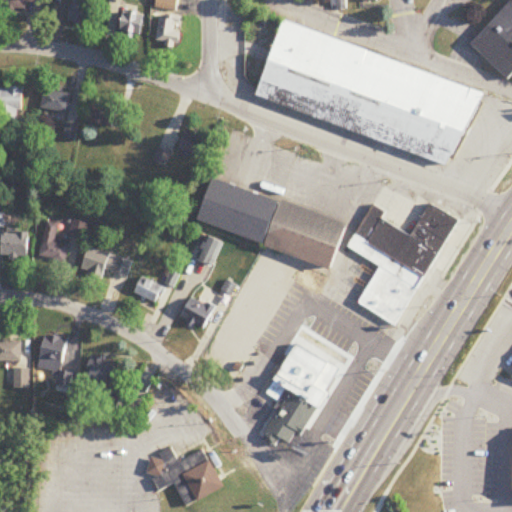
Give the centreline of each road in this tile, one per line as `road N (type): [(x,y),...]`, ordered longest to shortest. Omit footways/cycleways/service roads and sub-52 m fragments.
road 1 (residential): [(0,45),(93,58),(458,191),(511,219)]
road 2 (primary): [(511,221),(328,511)]
road 3 (residential): [(0,295),(97,317),(166,359),(246,434)]
road 4 (residential): [(285,0),(407,54)]
